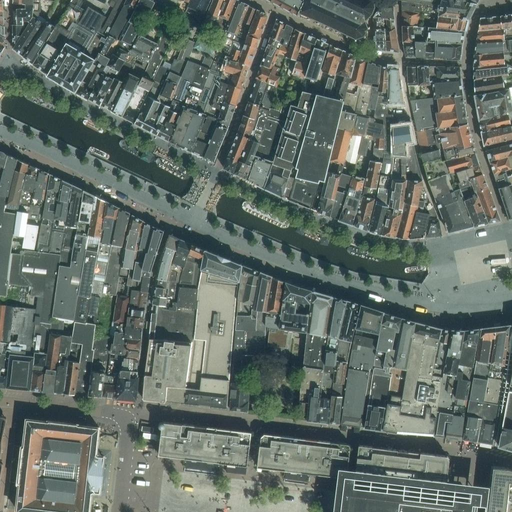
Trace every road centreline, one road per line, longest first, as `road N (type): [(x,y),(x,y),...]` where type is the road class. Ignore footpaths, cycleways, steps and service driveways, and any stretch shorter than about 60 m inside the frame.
road 1 (residential): [(194,222),(305,269),(421,304),(511,304)]
road 2 (unclassified): [(122,511),(132,414),(0,401)]
road 3 (residential): [(0,131),(194,222)]
road 4 (residential): [(216,172),(274,11)]
road 5 (residential): [(402,61),(274,11)]
